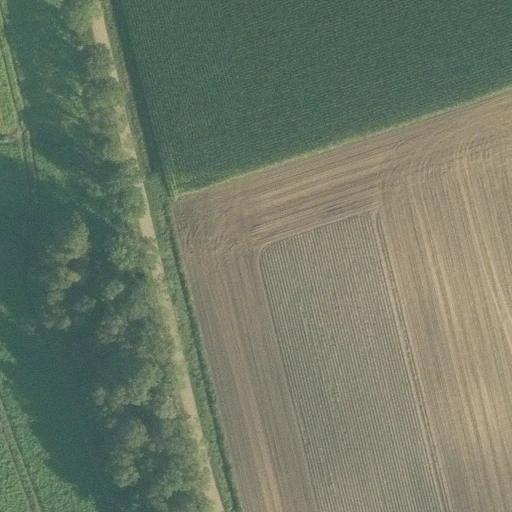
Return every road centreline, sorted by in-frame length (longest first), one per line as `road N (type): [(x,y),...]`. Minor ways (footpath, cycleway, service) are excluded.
road 1 (unclassified): [(91,0),(213,511)]
road 2 (track): [(0,212),(39,229),(57,263),(140,511)]
